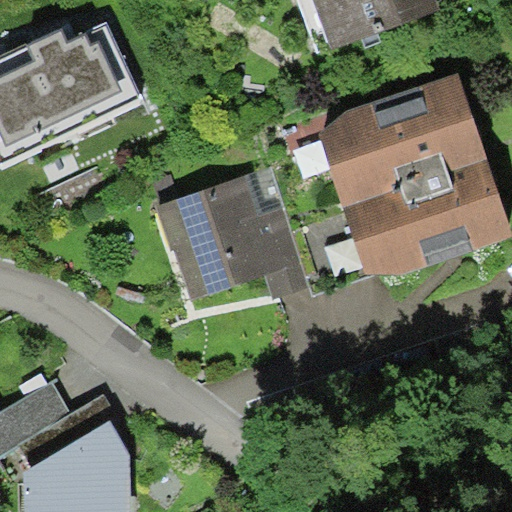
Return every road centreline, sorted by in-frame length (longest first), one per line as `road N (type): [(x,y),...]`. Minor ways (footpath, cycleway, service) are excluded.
road 1 (residential): [(267,466),(130,362),(0,296)]
road 2 (track): [(267,466),(328,496),(397,507),(511,475)]
